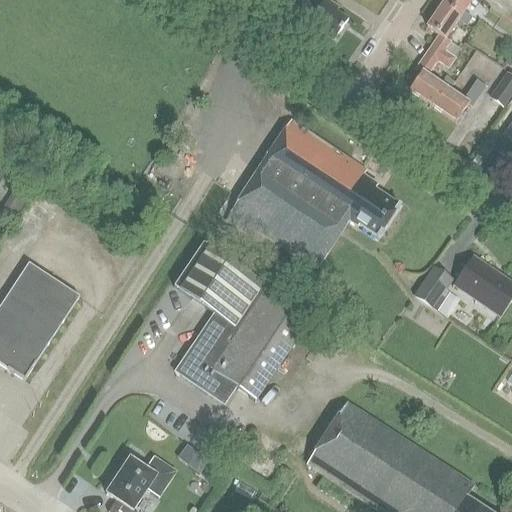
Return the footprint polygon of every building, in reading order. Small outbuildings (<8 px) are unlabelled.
[(314,0),(284,0),(313,18),(308,26),(333,44),(348,22),(336,14),(338,10),(325,1),(322,5),(314,0)] [(460,19),(458,22),(466,28),(472,20),(463,15),(473,0),(446,0),(442,7),(460,19)] [(434,45),(453,58),(458,51),(445,42),(458,22),(460,19),(442,7),(426,30),(439,38),(434,45)] [(427,80),(437,66),(444,71),(453,58),(434,45),(415,72),(421,76),(409,93),(432,109),(450,83),(447,81),(441,89),(427,80)] [(511,51),(502,67),(511,73),(511,51)] [(486,101),(502,112),(511,96),(511,78),(505,74),(486,101)] [(450,83),(432,109),(455,125),(467,107),(471,109),(485,89),(476,83),(462,103),(449,94),(455,86),(450,83)] [(511,101),(509,107),(511,109),(511,125),(494,152),(511,163),(511,161),(511,101)] [(398,209),(373,192),(376,187),(362,177),(365,172),(289,122),(223,222),(237,232),(242,225),(313,272),(345,224),(356,231),(358,229),(377,241),(398,209)] [(23,186),(12,202),(22,209),(33,192),(23,186)] [(201,249),(173,291),(210,316),(175,369),(177,371),(178,375),(178,377),(177,379),(221,409),(233,391),(251,404),(285,353),(304,325),(307,320),(257,286),(201,249)] [(499,321),(511,301),(511,285),(473,259),(452,289),(499,321)] [(21,384),(32,366),(76,300),(25,266),(0,304),(0,369),(4,372),(21,384)] [(449,282),(430,270),(411,299),(436,315),(449,296),(442,292),(449,282)] [(479,511),(465,503),(474,490),(344,406),(304,467),(373,511),(479,511)] [(198,477),(208,464),(197,456),(188,469),(198,477)] [(128,463),(104,500),(114,506),(110,511),(136,511),(148,495),(156,481),(144,473),(128,463)] [(290,478),(279,471),(270,487),(281,494),(290,478)]
